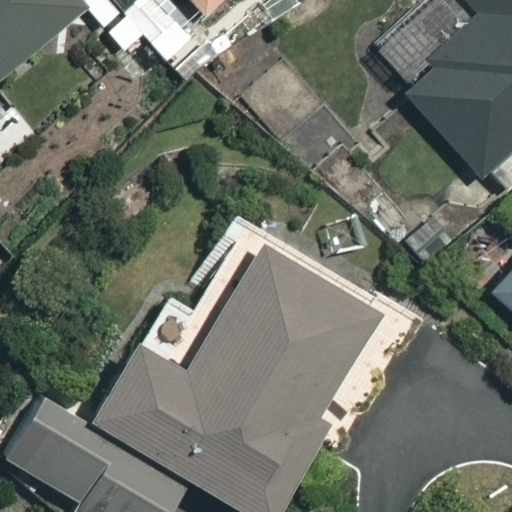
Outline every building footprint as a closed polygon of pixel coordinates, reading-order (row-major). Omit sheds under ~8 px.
[(0,0),(0,69),(74,14),(63,0),(0,0)] [(188,0),(199,12),(212,0),(188,0)] [(511,0),(397,0),(353,41),(475,174),(511,139),(511,0)] [(363,308),(245,239),(169,368),(117,337),(71,415),(28,390),(0,437),(0,457),(70,499),(62,511),(152,511),(174,475),(236,511),(263,511),(313,428),(298,419),(363,308)] [(511,254),(482,289),(511,315),(511,254)]
